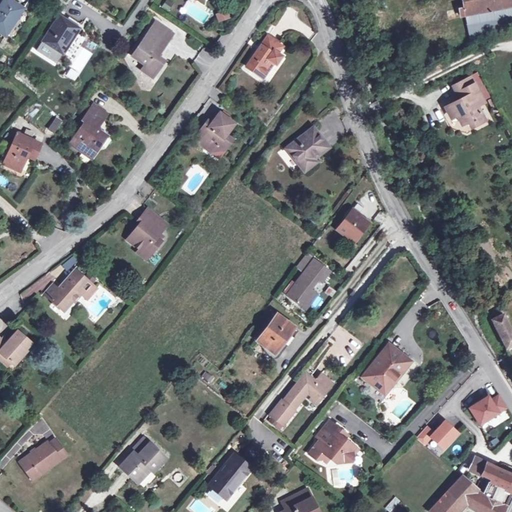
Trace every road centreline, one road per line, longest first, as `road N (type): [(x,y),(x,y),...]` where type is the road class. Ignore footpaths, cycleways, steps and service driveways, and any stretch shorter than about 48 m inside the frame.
road 1 (residential): [(315,0),(405,234),(511,402)]
road 2 (residential): [(0,299),(134,181),(268,0)]
